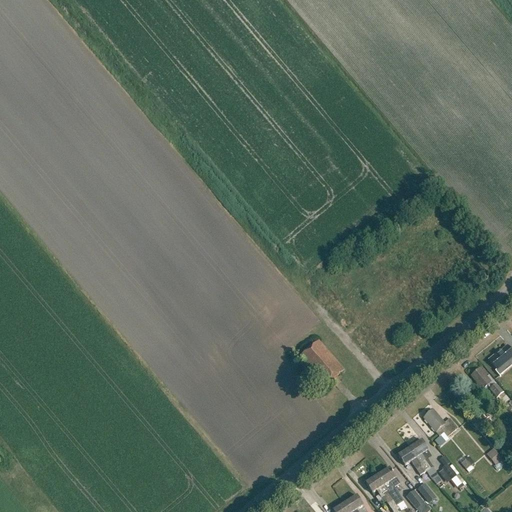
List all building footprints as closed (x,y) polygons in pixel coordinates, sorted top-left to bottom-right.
[(299,358),(325,388),(344,371),(319,342),(299,358)] [(495,372),(499,377),(511,367),(511,365),(509,362),(511,359),(511,353),(507,347),(501,352),(500,351),(489,361),(497,371),(495,372)] [(498,397),(505,405),(510,400),(503,393),(489,376),(487,378),(480,369),(471,377),(483,391),(488,386),(490,389),(489,390),(497,399),(498,397)] [(495,414),(500,410),(494,402),(488,406),(495,414)] [(440,430),(447,439),(458,430),(450,420),(444,425),(433,411),(424,420),(436,434),(440,430)] [(479,419),(485,427),(492,422),(486,414),(479,419)] [(474,425),(485,438),(489,434),(478,422),(474,425)] [(427,472),(430,477),(437,473),(432,464),(429,465),(426,460),(431,457),(429,452),(422,441),(410,449),(425,473),(427,472)] [(420,476),(425,473),(410,449),(398,457),(405,467),(412,462),(420,476)] [(503,460),(494,449),(487,455),(496,466),(503,460)] [(472,466),(464,457),(459,461),(466,471),(472,466)] [(457,475),(448,464),(442,468),(451,480),(457,475)] [(390,469),(378,477),(397,507),(403,503),(394,489),(400,485),(396,479),(390,469)] [(452,481),(458,488),(465,482),(459,475),(452,481)] [(378,477),(366,484),(372,495),(377,492),(381,499),(383,498),(392,511),(403,511),(404,511),(403,511),(399,511),(397,507),(378,477)] [(425,485),(418,491),(429,505),(436,499),(425,485)] [(406,498),(417,511),(424,504),(414,492),(406,498)] [(349,511),(356,511),(357,511),(364,507),(357,497),(345,504),(349,511)]
